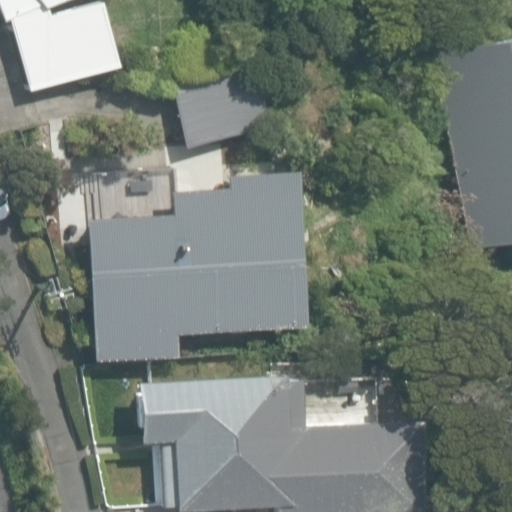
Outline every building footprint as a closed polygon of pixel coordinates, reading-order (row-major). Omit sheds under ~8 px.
[(0,0),(0,43),(20,87),(107,70),(102,7),(98,0),(0,0)] [(511,3),(406,23),(447,247),(511,234),(511,3)] [(247,64),(158,82),(172,151),(261,133),(247,64)] [(264,322),(255,160),(157,166),(160,210),(78,215),(86,356),(158,352),(157,328),(264,322)] [(348,373),(119,377),(120,434),(154,433),(155,511),(232,511),(411,509),(409,424),(349,425),(348,373)]
